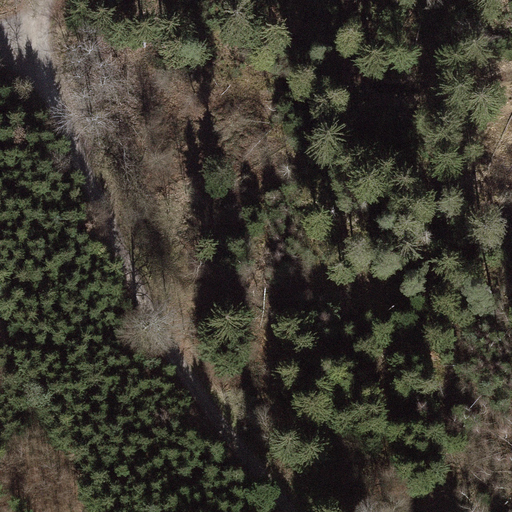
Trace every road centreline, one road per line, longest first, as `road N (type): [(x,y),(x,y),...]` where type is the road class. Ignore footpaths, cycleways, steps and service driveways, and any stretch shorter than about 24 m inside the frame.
road 1 (track): [(291,511),(187,378),(133,280),(51,99),(40,52),(46,0)]
road 2 (track): [(223,0),(374,68),(511,96)]
road 3 (track): [(0,316),(36,410),(92,511)]
